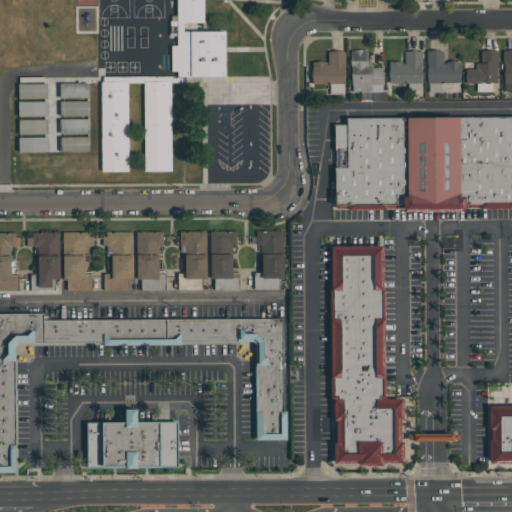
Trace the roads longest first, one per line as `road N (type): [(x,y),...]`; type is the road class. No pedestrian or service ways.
road 1 (secondary): [(434,494),(41,496)]
road 2 (residential): [(0,207),(265,204)]
road 3 (residential): [(296,27),(511,22)]
road 4 (residential): [(296,27),(285,51),(294,169),(286,192)]
